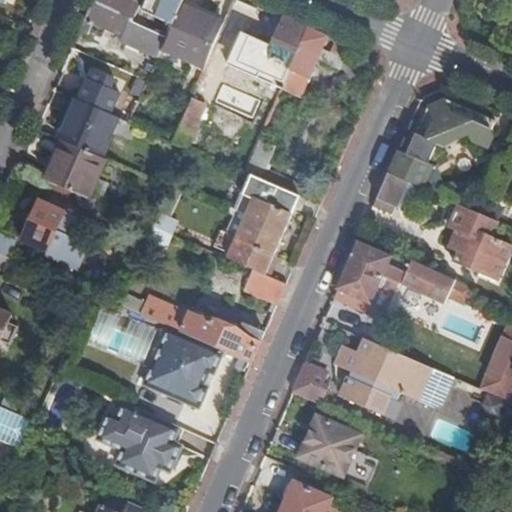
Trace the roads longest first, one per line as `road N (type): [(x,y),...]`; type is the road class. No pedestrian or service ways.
road 1 (residential): [(418,47),(216,511)]
road 2 (residential): [(0,154),(68,0)]
